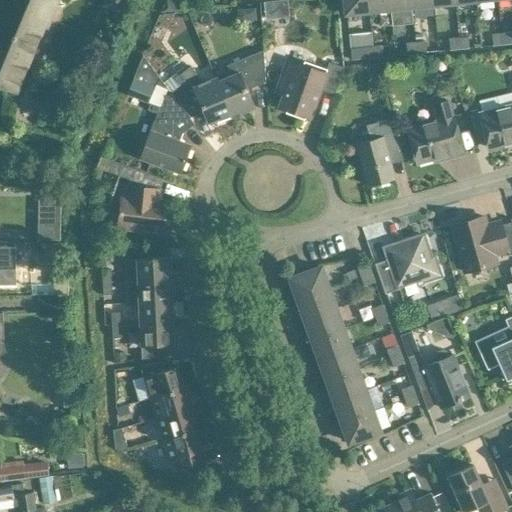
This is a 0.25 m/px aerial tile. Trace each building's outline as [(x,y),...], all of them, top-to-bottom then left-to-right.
[(0,84),(15,91),(42,25),(45,27),(56,0),(1,0),(0,4),(0,84)] [(127,0),(102,0),(100,6),(120,15),(127,0)] [(288,0),(278,0),(264,2),(266,18),(290,16),(288,0)] [(368,11),(366,0),(345,0),(346,13),(368,11)] [(390,9),(388,0),(366,0),(368,11),(390,9)] [(411,7),(410,0),(388,0),(390,9),(411,7)] [(373,38),(385,36),(383,22),(371,24),(373,38)] [(511,43),(511,32),(501,33),(502,44),(511,43)] [(502,44),(501,33),(491,34),(492,45),(502,44)] [(468,37),(458,38),(459,49),(469,48),(468,37)] [(459,49),(458,38),(448,39),(450,50),(459,49)] [(425,41),(415,42),(417,53),(426,52),(425,41)] [(417,53),(415,42),(406,43),(407,54),(417,53)] [(382,45),(372,46),(374,58),(383,57),(382,45)] [(374,58),(372,46),(363,47),(364,59),(374,58)] [(265,82),(263,50),(226,66),(230,76),(218,81),(216,77),(216,78),(232,117),(254,107),(247,90),(265,82)] [(325,74),(288,60),(277,91),(284,93),(280,106),(310,117),(320,89),(335,94),(344,68),(329,62),(325,74)] [(397,62),(380,64),(381,76),(386,75),(397,62)] [(232,117),(216,78),(203,83),(191,66),(175,78),(180,85),(170,92),(175,98),(189,118),(204,112),(208,122),(217,119),(218,122),(232,117)] [(189,118),(175,98),(163,107),(160,106),(140,158),(180,173),(190,146),(179,142),(182,133),(194,124),(189,118)] [(463,151),(454,116),(453,116),(449,101),(433,105),(437,121),(407,129),(417,164),(463,151)] [(511,104),(479,112),(488,148),(511,142),(511,143),(511,104)] [(370,140),(356,144),(367,186),(394,178),(387,151),(400,148),(392,118),(366,125),(370,140)] [(122,195),(118,228),(164,234),(168,201),(159,200),(161,189),(128,185),(126,196),(122,195)] [(60,240),(61,201),(40,200),(40,240),(60,240)] [(497,263),(496,259),(511,254),(511,222),(501,225),(500,222),(486,225),(484,217),(451,226),(464,272),(497,263)] [(387,260),(374,264),(385,294),(399,289),(398,287),(422,279),(423,282),(441,276),(435,258),(431,259),(423,235),(384,248),(387,260)] [(0,269),(15,269),(16,269),(16,247),(0,246),(0,269)] [(169,257),(136,258),(124,259),(125,281),(170,279),(169,257)] [(43,294),(63,295),(63,264),(43,264),(43,294)] [(357,268),(360,277),(371,273),(368,264),(357,268)] [(298,299),(328,288),(321,267),(290,278),(298,299)] [(102,269),(102,282),(111,282),(111,269),(102,269)] [(374,282),(371,273),(360,277),(364,286),(374,282)] [(171,300),(170,279),(125,281),(127,303),(139,302),(171,300)] [(102,282),(103,295),(112,294),(111,282),(102,282)] [(335,308),(328,288),(298,299),(305,319),(335,308)] [(172,322),(171,300),(139,302),(140,324),(172,322)] [(372,308),(375,318),(386,314),(382,304),(372,308)] [(343,329),(335,308),(305,319),(312,340),(343,329)] [(111,325),(115,325),(120,325),(120,312),(111,313),(111,325)] [(389,323),(386,314),(375,318),(378,327),(389,323)] [(511,316),(505,320),(511,335),(511,338),(479,353),(487,369),(499,364),(506,380),(511,377),(511,316)] [(442,345),(435,319),(413,324),(420,351),(442,345)] [(174,345),(172,322),(140,324),(142,359),(167,355),(166,345),(174,345)] [(120,325),(115,325),(111,325),(112,338),(121,337),(120,325)] [(350,349),(343,329),(312,340),(320,360),(350,349)] [(453,355),(424,366),(411,331),(400,335),(420,390),(431,385),(440,408),(469,396),(462,377),(453,355)] [(386,349),(390,358),(400,355),(397,346),(386,349)] [(358,370),(350,349),(320,360),(327,381),(358,370)] [(404,363),(400,355),(390,358),(393,367),(404,363)] [(150,398),(183,388),(177,367),(166,370),(164,362),(140,365),(150,398)] [(365,390),(358,370),(327,381),(334,401),(365,390)] [(384,378),(385,390),(410,386),(408,375),(384,378)] [(78,382),(62,383),(62,391),(79,389),(78,382)] [(401,390),(404,399),(415,395),(412,386),(401,390)] [(190,409),(183,388),(150,398),(156,419),(190,409)] [(342,422),(372,411),(365,390),(334,401),(342,422)] [(418,404),(415,395),(404,399),(407,408),(418,404)] [(196,429),(190,409),(156,419),(162,439),(196,429)] [(380,431),(372,411),(342,422),(349,442),(380,431)] [(115,448),(120,452),(128,450),(122,427),(113,430),(115,448)] [(202,451),(196,429),(162,439),(169,461),(173,459),(176,471),(189,467),(202,463),(198,452),(202,451)] [(511,446),(511,447),(511,449),(511,459),(502,464),(511,486),(511,446)] [(479,511),(500,511),(507,509),(494,479),(493,480),(496,486),(485,491),(473,465),(448,477),(463,511),(477,506),(479,511)] [(0,467),(0,482),(25,480),(23,467),(1,469),(1,468),(0,467)] [(189,467),(176,471),(178,479),(187,476),(191,475),(189,467)] [(57,502),(54,476),(40,478),(44,503),(57,502)] [(0,486),(0,509),(19,506),(19,511),(45,511),(45,508),(35,510),(33,492),(17,495),(15,485),(0,486)] [(437,511),(430,495),(415,501),(412,495),(379,510),(379,511),(437,511)] [(123,497),(111,504),(115,511),(126,511),(130,510),(123,497)]
